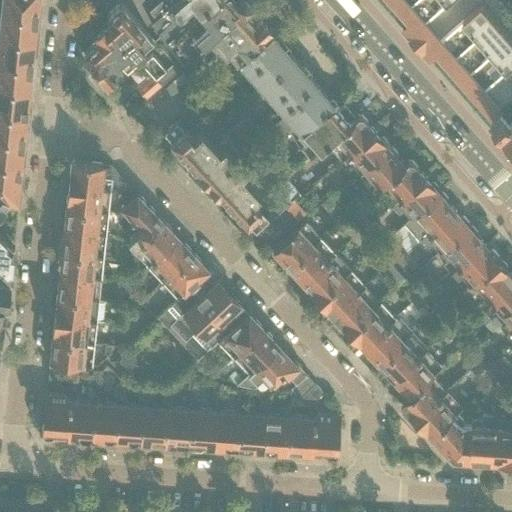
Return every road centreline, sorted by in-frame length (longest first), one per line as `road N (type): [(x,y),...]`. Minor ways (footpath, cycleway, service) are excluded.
road 1 (residential): [(364,490),(11,467),(49,129)]
road 2 (residential): [(49,129),(126,145),(370,408),(364,490)]
road 3 (secondary): [(511,193),(338,0)]
road 4 (residential): [(364,490),(511,500)]
road 5 (residential): [(49,129),(64,0)]
